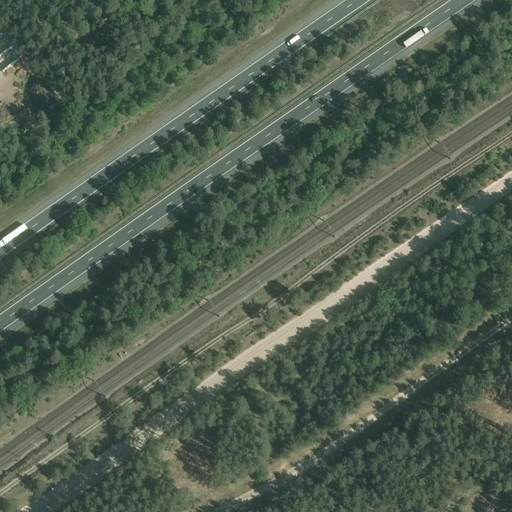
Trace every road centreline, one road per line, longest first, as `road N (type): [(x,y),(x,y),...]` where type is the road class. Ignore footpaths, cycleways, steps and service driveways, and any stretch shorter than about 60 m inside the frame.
road 1 (track): [(0,494),(511,132)]
road 2 (motorway): [(0,324),(465,0)]
road 3 (motorway): [(358,0),(0,249)]
